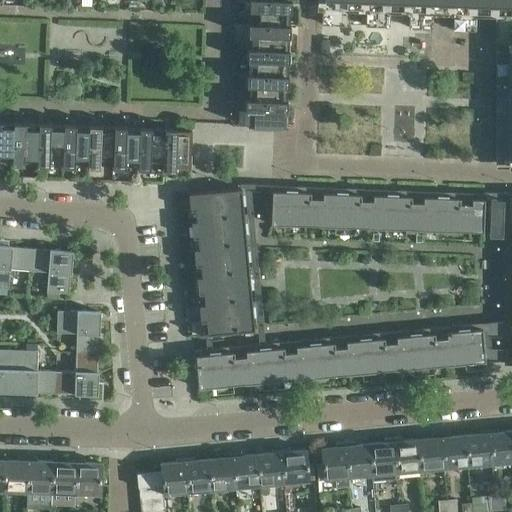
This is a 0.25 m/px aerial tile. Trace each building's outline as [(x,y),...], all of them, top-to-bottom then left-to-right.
[(248,22),(248,23),(289,25),(290,0),(248,0),(248,9),(252,10),(252,22),(248,22)] [(511,0),(322,0),(321,23),(345,24),(346,11),(366,12),(365,25),(388,26),(389,12),(409,13),(408,27),(431,28),(432,14),(452,15),(452,28),(475,29),(475,16),(495,16),(496,162),(511,161),(511,0)] [(247,47),(247,49),(289,50),(289,25),(248,23),(247,35),(251,35),(251,48),(247,47)] [(322,36),(321,51),(330,51),(331,36),(322,36)] [(246,73),(246,74),(288,75),(289,50),(247,49),(246,60),(250,60),(250,73),(246,73)] [(245,98),(245,99),(287,100),(288,75),(246,74),(245,85),(249,85),(249,98),(245,98)] [(287,100),(245,99),(244,110),(248,110),(248,123),(247,123),(247,125),(286,127),(287,100)] [(0,121),(0,158),(11,159),(11,163),(12,163),(13,121),(0,121)] [(13,121),(12,163),(23,163),(23,160),(36,160),(36,164),(37,164),(38,122),(13,121)] [(38,122),(37,164),(48,164),(48,161),(61,161),(61,165),(62,165),(63,123),(38,122)] [(63,123),(62,165),(73,165),(74,162),(86,162),(86,166),(87,166),(88,124),(63,123)] [(88,124),(87,166),(99,166),(99,163),(112,163),(111,167),(112,167),(114,125),(88,124)] [(114,125),(112,167),(124,167),(124,164),(137,164),(137,168),(139,126),(114,125)] [(139,126),(137,168),(149,168),(149,165),(162,165),(162,169),(163,169),(164,127),(139,126)] [(164,127),(163,169),(174,169),(174,166),(187,166),(187,167),(189,167),(191,128),(164,127)] [(240,183),(241,187),(188,192),(189,207),(187,207),(188,220),(190,220),(192,235),(189,235),(190,248),(193,248),(194,263),(192,263),(193,276),(196,276),(197,291),(194,291),(196,304),(198,304),(199,319),(197,319),(198,332),(200,332),(201,334),(263,329),(250,184),(240,183)] [(297,186),(272,185),(270,223),(284,224),(283,231),(305,232),(305,224),(334,225),(334,233),(355,234),(355,226),(384,227),(384,235),(405,236),(406,228),(435,229),(434,237),(470,238),(470,231),(482,231),(484,193),(336,187),(297,186)] [(490,192),(488,235),(501,235),(503,192),(490,192)] [(0,245),(0,287),(8,288),(9,268),(29,270),(31,248),(0,245)] [(31,248),(29,270),(48,271),(46,291),(68,293),(72,251),(31,248)] [(76,333),(76,352),(97,353),(99,311),(57,310),(56,332),(76,333)] [(481,322),(194,349),(197,387),(211,386),(212,393),(233,391),(232,384),(261,381),(262,389),(283,387),(283,379),(311,377),(312,384),(333,382),(333,375),(362,372),(362,380),(384,377),(383,370),(412,367),(412,375),(434,373),(433,365),(464,362),(465,370),(484,368),(483,361),(484,360),(481,322)] [(0,389),(14,390),(16,349),(0,348),(0,389)] [(16,349),(14,390),(55,392),(56,371),(36,370),(37,350),(36,350),(25,350),(16,349)] [(75,372),(56,371),(55,392),(96,393),(97,353),(76,352),(75,372)] [(496,428),(487,429),(490,463),(511,460),(511,440),(511,429),(497,430),(496,428)] [(463,433),(466,465),(490,463),(487,429),(478,430),(478,432),(464,433),(464,432),(463,433)] [(448,432),(438,433),(441,467),(466,465),(463,433),(448,435),(448,432)] [(415,438),(414,438),(417,469),(441,467),(438,433),(430,434),(430,436),(416,438),(416,437),(415,437),(415,438)] [(367,442),(369,474),(370,480),(394,477),(393,472),(390,437),(382,438),(382,441),(368,442),(368,441),(367,442)] [(400,437),(390,437),(393,472),(417,469),(414,438),(400,439),(400,437)] [(345,476),(348,476),(369,474),(367,442),(366,442),(367,442),(352,444),(352,441),(342,442),(345,476)] [(322,461),(316,462),(318,478),(335,477),(336,486),(349,485),(348,476),(345,476),(342,442),(334,443),(334,445),(322,447),(321,446),(320,446),(322,461)] [(288,447),(279,448),(282,482),(314,478),(313,463),(306,463),(304,448),(303,448),(289,450),(288,447)] [(255,452),(255,453),(258,484),(282,482),(279,448),(270,449),(271,451),(257,453),(257,452),(255,452)] [(241,451),(231,452),(234,486),(258,484),(255,453),(241,454),(241,451)] [(207,457),(210,488),(234,486),(231,452),(222,453),(223,456),(209,457),(207,457)] [(2,459),(1,489),(25,490),(26,456),(18,455),(18,459),(4,458),(3,458),(2,459)] [(25,490),(25,505),(49,506),(49,503),(50,460),(36,460),(37,456),(26,456),(25,490)] [(193,456),(183,457),(186,490),(210,488),(207,457),(193,459),(193,456)] [(75,461),(74,492),(99,493),(100,461),(99,461),(99,462),(85,461),(85,458),(75,457),(75,461)] [(159,470),(161,484),(162,493),(163,493),(186,490),(183,457),(175,458),(175,460),(161,462),(160,461),(159,461),(161,470),(159,470)] [(50,460),(49,503),(73,503),(74,492),(75,461),(50,460)] [(159,470),(136,472),(137,486),(138,486),(161,484),(159,470)] [(161,484),(138,486),(139,498),(163,496),(163,493),(162,493),(161,484)] [(503,494),(493,495),(494,509),(504,508),(503,494)] [(494,509),(493,495),(485,496),(486,510),(494,509)] [(163,496),(139,498),(140,509),(164,507),(163,496)] [(456,511),(455,499),(445,500),(446,511),(456,511)] [(446,511),(445,500),(437,500),(438,511),(446,511)] [(466,511),(473,511),(472,501),(462,502),(463,511),(466,511)] [(407,511),(406,503),(397,504),(397,511),(407,511)]
